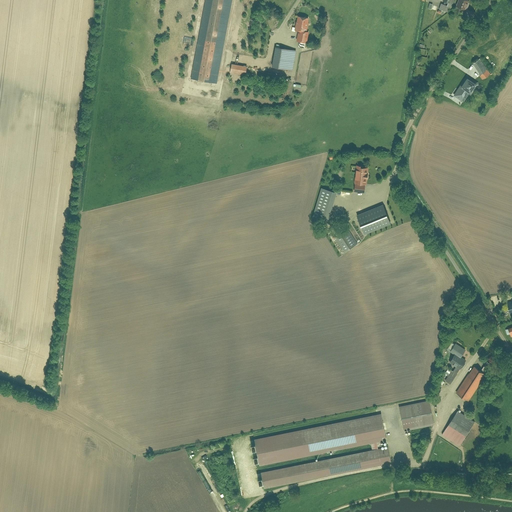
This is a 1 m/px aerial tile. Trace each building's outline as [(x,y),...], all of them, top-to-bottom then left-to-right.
[(231,0),(207,0),(193,78),(217,82),(231,0)] [(467,10),(465,18),(472,20),(474,12),(467,10)] [(274,18),(267,12),(253,29),(261,35),(274,18)] [(310,31),(305,30),(308,16),(298,13),(295,28),(301,29),(299,38),(308,40),(310,31)] [(268,41),(240,36),(239,45),(254,48),(252,61),(264,63),(268,42),(268,41)] [(273,45),(271,62),(291,66),(293,49),(273,45)] [(479,58),(471,63),(484,81),(491,76),(479,58)] [(234,61),(233,67),(247,69),(248,63),(234,61)] [(454,95),(463,101),(469,93),(471,94),(478,84),(467,76),(454,95)] [(357,167),(355,191),(365,192),(366,185),(367,185),(369,168),(357,167)] [(392,202),(357,216),(364,233),(399,218),(392,202)] [(414,217),(401,223),(404,231),(417,225),(414,217)] [(357,228),(353,222),(332,235),(343,252),(354,245),(348,234),(357,228)] [(448,383),(463,361),(458,358),(463,351),(453,345),(447,353),(452,356),(448,362),(453,365),(443,380),(448,383)] [(485,372),(472,364),(455,392),(467,399),(485,372)] [(398,403),(404,429),(434,422),(428,397),(398,403)] [(472,421),(456,411),(439,436),(456,446),(472,421)]
